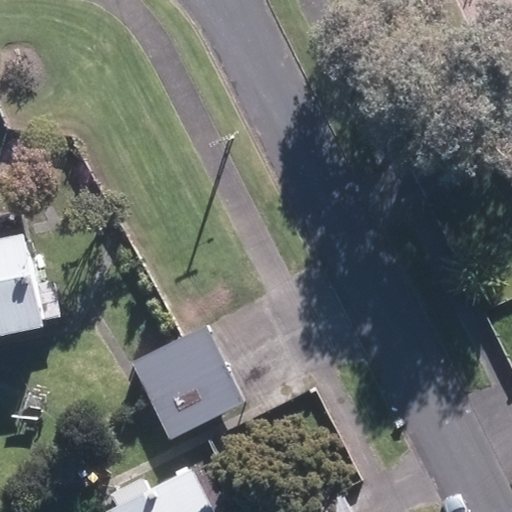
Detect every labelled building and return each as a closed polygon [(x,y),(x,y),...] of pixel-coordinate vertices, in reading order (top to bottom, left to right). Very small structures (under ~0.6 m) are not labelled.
[(511,151),(511,108),(495,118),(511,151)] [(0,335),(45,326),(26,234),(0,239),(0,335)] [(152,400),(227,362),(207,323),(133,362),(152,400)] [(227,362),(152,400),(172,439),(246,401),(227,362)] [(209,511),(188,469),(105,511),(209,511)] [(347,511),(336,489),(291,511),(347,511)]
